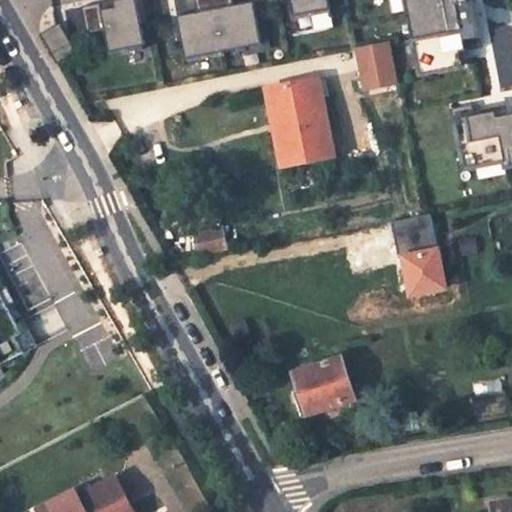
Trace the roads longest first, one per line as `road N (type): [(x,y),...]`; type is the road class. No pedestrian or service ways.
road 1 (tertiary): [(263,498),(128,264),(84,161)]
road 2 (residential): [(263,498),(341,469),(511,441)]
road 3 (tertiary): [(84,161),(0,12)]
